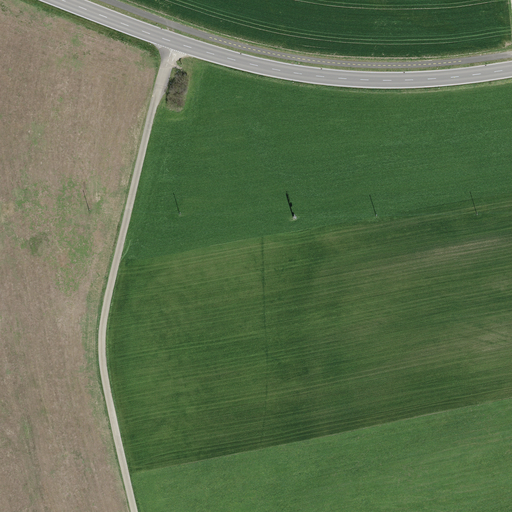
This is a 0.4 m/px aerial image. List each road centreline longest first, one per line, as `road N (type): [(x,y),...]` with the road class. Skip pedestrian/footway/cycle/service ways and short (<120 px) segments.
road 1 (track): [(133,511),(100,332),(173,42)]
road 2 (secondary): [(511,69),(407,80),(284,71),(173,42),(61,0)]
